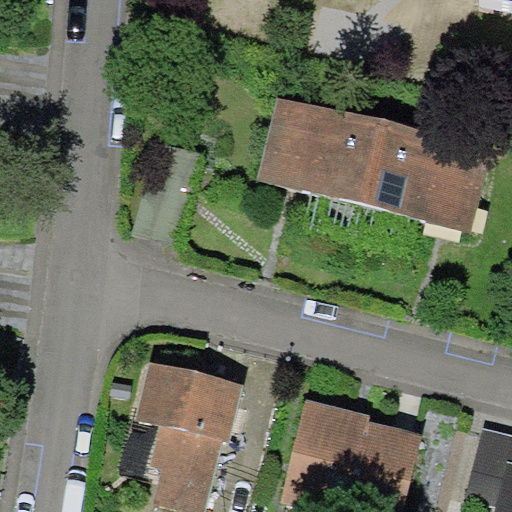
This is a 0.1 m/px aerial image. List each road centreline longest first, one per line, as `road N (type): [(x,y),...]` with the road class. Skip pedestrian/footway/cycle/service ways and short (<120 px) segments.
road 1 (residential): [(511,387),(73,280)]
road 2 (residential): [(73,280),(108,0)]
road 3 (residential): [(34,511),(73,280)]
